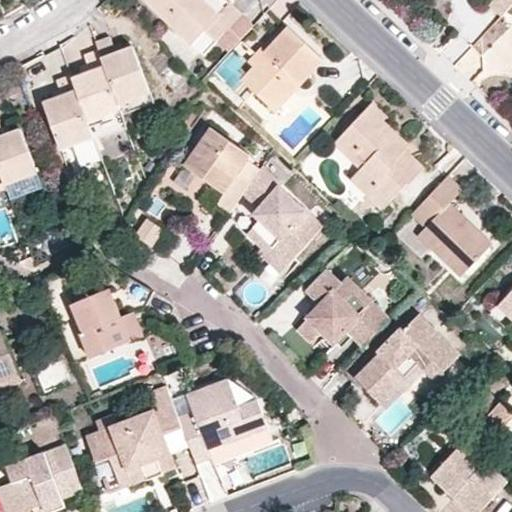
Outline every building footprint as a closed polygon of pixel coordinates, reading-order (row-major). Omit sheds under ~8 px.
[(219,11),(205,0),(145,0),(192,43),(205,29),(216,40),(242,12),(230,0),(219,11)] [(511,0),(494,0),(493,2),(504,14),(511,5),(511,0)] [(483,48),(511,25),(504,17),(476,40),(483,48)] [(311,67),(321,56),(289,26),(264,52),(261,48),(248,61),(253,66),(241,78),(271,105),(295,80),(300,86),(315,71),(311,67)] [(98,48),(119,104),(150,92),(133,45),(122,48),(116,51),(114,46),(109,35),(95,41),(98,48)] [(90,69),(72,76),(89,123),(122,111),(119,104),(98,48),(84,53),(88,64),(90,69)] [(325,60),(321,56),(311,67),(315,71),(325,60)] [(71,74),(56,79),(60,89),(62,94),(56,97),(43,101),(61,148),(94,136),(89,123),(72,76),(71,74)] [(295,80),(271,105),(276,111),(300,86),(295,80)] [(400,153),(406,147),(409,143),(384,119),(387,116),(372,102),(335,143),(361,168),(377,183),(375,186),(390,201),(408,182),(410,183),(425,167),(413,155),(408,161),(400,153)] [(194,115),(189,122),(196,127),(200,119),(194,115)] [(0,125),(0,170),(5,184),(37,172),(21,127),(3,134),(1,129),(0,125)] [(227,214),(241,194),(257,169),(243,160),(246,155),(205,127),(178,166),(220,194),(213,204),(227,214)] [(413,155),(406,147),(400,153),(408,161),(413,155)] [(261,164),(257,169),(241,194),(257,208),(253,212),(260,218),(251,228),(248,232),(263,246),(274,255),(280,250),(290,261),(324,225),(298,199),(295,201),(278,186),(281,183),(261,164)] [(361,168),(350,179),(382,209),(390,201),(375,186),(377,183),(361,168)] [(448,175),(411,213),(425,227),(418,235),(462,276),(494,243),(450,203),(464,190),(448,175)] [(260,218),(253,212),(244,223),(251,228),(260,218)] [(143,221),(132,237),(149,249),(160,233),(143,221)] [(274,255),(263,246),(259,249),(281,270),(290,261),(280,250),(274,255)] [(308,316),(320,328),(335,342),(347,330),(361,315),(358,312),(371,300),(348,276),(339,284),(326,271),(308,288),(321,302),(308,316)] [(153,289),(126,275),(117,293),(143,308),(153,289)] [(91,358),(131,341),(123,320),(122,321),(108,289),(71,305),(84,332),(80,334),(91,358)] [(511,291),(499,305),(511,317),(511,291)] [(390,318),(371,300),(358,312),(361,315),(347,330),(364,346),(390,318)] [(408,350),(425,367),(434,359),(442,367),(459,350),(418,311),(401,328),(398,325),(377,347),(379,349),(354,375),(379,398),(404,372),(395,363),(408,350)] [(123,320),(131,341),(131,342),(142,337),(133,316),(123,320)] [(309,340),(320,328),(308,316),(296,327),(309,340)] [(0,381),(23,372),(4,328),(0,329),(0,381)] [(425,367),(408,350),(395,363),(404,372),(379,398),(387,407),(425,367)] [(434,359),(425,367),(434,376),(442,367),(434,359)] [(0,388),(26,379),(23,372),(0,381),(0,388)] [(192,409),(179,414),(182,424),(197,462),(211,457),(207,445),(227,436),(230,443),(268,428),(257,399),(238,405),(226,378),(187,393),(192,409)] [(257,399),(226,378),(238,405),(257,399)] [(178,413),(167,386),(149,393),(155,410),(120,423),(117,414),(98,421),(102,431),(88,436),(100,463),(112,459),(117,473),(140,464),(144,477),(145,478),(162,471),(156,456),(171,450),(164,433),(182,424),(178,414),(178,413)] [(511,406),(501,397),(490,409),(504,422),(511,412),(511,406)] [(273,441),(268,428),(230,443),(227,436),(207,445),(211,457),(214,463),(273,441)] [(69,453),(65,443),(46,451),(50,461),(69,453)] [(431,472),(455,494),(462,486),(483,507),(508,480),(485,458),(479,463),(458,444),(431,472)] [(176,464),(171,450),(156,456),(162,471),(163,471),(163,469),(176,464)] [(50,461),(46,451),(7,465),(13,481),(0,487),(0,494),(6,511),(21,511),(42,504),(45,511),(65,504),(63,499),(83,490),(69,453),(50,461)] [(140,464),(117,473),(122,486),(144,477),(140,464)] [(462,486),(455,494),(473,511),(477,511),(483,507),(462,486)]
